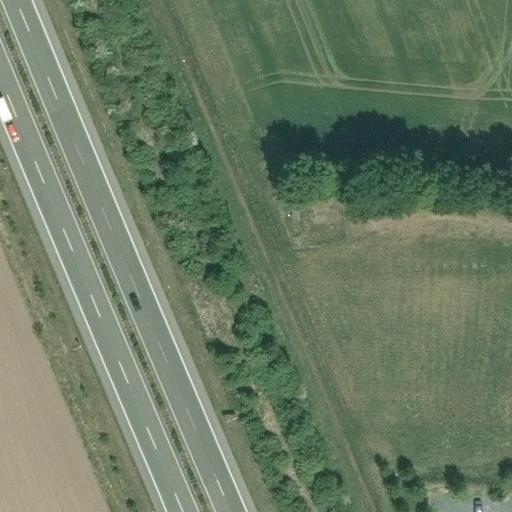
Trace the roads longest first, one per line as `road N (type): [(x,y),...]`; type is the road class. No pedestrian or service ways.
road 1 (motorway): [(231,511),(16,0)]
road 2 (motorway): [(0,75),(181,511)]
